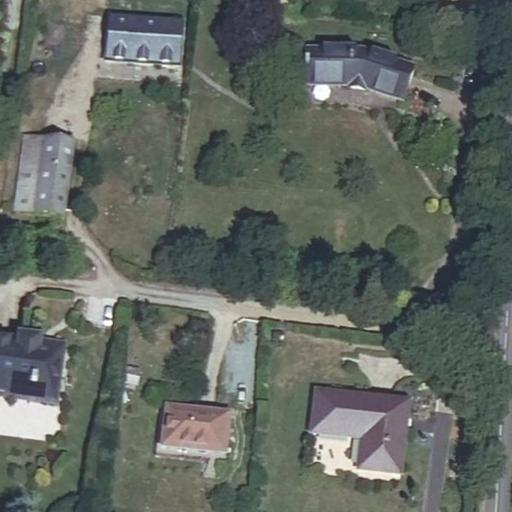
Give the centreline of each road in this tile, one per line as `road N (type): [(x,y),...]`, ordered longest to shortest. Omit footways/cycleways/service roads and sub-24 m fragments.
road 1 (residential): [(93,288),(504,333)]
road 2 (tertiary): [(493,511),(504,333)]
